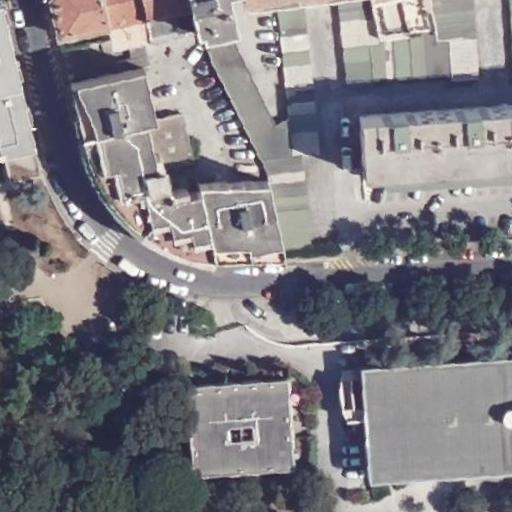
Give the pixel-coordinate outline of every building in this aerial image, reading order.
[(108,23),(102,0),(51,0),(58,29),(67,27),(68,32),(108,23)] [(154,40),(144,0),(102,0),(108,23),(114,48),(129,45),(146,42),(154,40)] [(196,31),(189,0),(144,0),(154,40),(196,31)] [(189,0),(196,31),(201,30),(203,34),(234,27),(227,0),(189,0)] [(234,36),(208,48),(260,157),(268,173),(269,179),(280,235),(282,249),(311,245),(302,153),(318,150),(304,0),(278,0),(289,115),(276,121),(234,36)] [(472,0),(428,0),(435,30),(377,36),(371,0),(339,0),(348,84),(374,83),(374,78),(450,73),(450,77),(477,76),(472,0)] [(0,150),(2,150),(31,143),(18,85),(4,26),(0,9),(0,150)] [(101,40),(87,43),(91,59),(105,55),(101,40)] [(150,63),(146,42),(129,45),(132,56),(118,59),(120,70),(144,64),(150,63)] [(87,43),(63,49),(67,64),(70,77),(93,72),(91,59),(87,43)] [(144,64),(120,70),(71,81),(73,89),(78,111),(83,133),(100,129),(145,120),(155,118),(145,73),(144,64)] [(511,104),(360,114),(364,174),(418,171),(511,163),(511,104)] [(100,129),(83,133),(89,161),(94,170),(102,184),(112,199),(127,216),(145,231),(158,239),(184,251),(195,253),(211,253),(208,240),(206,231),(197,186),(160,194),(154,168),(190,160),(180,113),(155,118),(145,120),(100,129)] [(9,182),(40,176),(31,143),(2,150),(9,182)] [(269,179),(194,177),(197,186),(206,231),(208,240),(211,253),(218,253),(240,253),(260,253),(283,252),(282,249),(280,235),(269,179)] [(368,474),(450,469),(490,465),(511,463),(511,355),(359,366),(368,474)] [(286,376),(185,384),(192,473),(294,464),(286,376)] [(511,463),(490,465),(450,469),(476,474),(504,480),(511,480),(511,463)]
